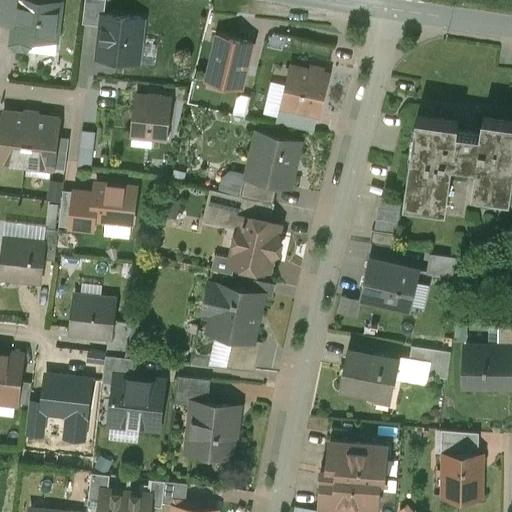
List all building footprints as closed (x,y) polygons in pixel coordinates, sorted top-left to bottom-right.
[(0,0),(0,20),(11,22),(13,10),(15,10),(16,0),(0,0)] [(56,0),(16,0),(15,10),(13,10),(11,22),(13,22),(11,41),(15,46),(25,47),(29,44),(30,35),(57,38),(61,1),(56,0)] [(105,0),(84,0),(82,22),(101,24),(103,13),(104,14),(105,0)] [(104,14),(103,13),(101,24),(98,56),(138,60),(142,18),(104,14)] [(219,31),(206,79),(238,88),(252,40),(219,31)] [(328,74),(291,65),(282,103),(319,111),(328,74)] [(171,96),(136,92),(131,134),(166,138),(171,96)] [(31,114),(3,110),(0,137),(0,155),(25,159),(24,163),(25,163),(31,114)] [(59,117),(31,114),(25,163),(26,163),(27,159),(52,162),(51,166),(53,166),(59,117)] [(458,120),(417,114),(404,200),(446,206),(453,160),(476,164),(472,190),(510,196),(511,181),(511,119),(483,115),(480,131),(457,128),(458,120)] [(84,127),(79,162),(92,164),(97,129),(84,127)] [(300,140),(257,130),(248,174),(247,175),(277,182),(290,185),(300,140)] [(277,182),(247,175),(248,174),(244,173),(240,193),(273,201),(277,182)] [(138,181),(96,176),(94,190),(66,187),(61,223),(97,227),(98,215),(133,219),(138,181)] [(240,193),(210,187),(203,220),(238,228),(241,215),(270,222),(274,201),(273,201),(240,193)] [(401,199),(379,195),(374,229),(396,232),(401,199)] [(270,222),(241,215),(238,228),(231,259),(270,268),(280,224),(270,222)] [(58,229),(45,228),(43,241),(44,241),(43,258),(55,259),(58,229)] [(374,229),(372,229),(371,230),(373,230),(371,241),(370,241),(370,242),(394,245),(396,232),(374,229)] [(43,241),(4,237),(0,273),(0,274),(40,279),(43,258),(44,241),(43,241)] [(464,257),(429,252),(427,270),(428,270),(460,274),(460,275),(461,275),(464,257)] [(419,266),(370,255),(360,294),(381,299),(381,297),(409,304),(409,305),(410,306),(419,266)] [(264,294),(235,286),(234,289),(221,285),(222,283),(220,283),(219,285),(211,282),(205,301),(216,304),(209,330),(233,336),(250,341),(251,338),(262,296),(264,297),(264,294)] [(115,298),(75,294),(70,332),(111,336),(115,298)] [(511,325),(499,325),(499,344),(511,344),(511,325)] [(262,341),(251,338),(250,341),(233,336),(225,366),(254,369),(262,341)] [(511,344),(499,344),(466,343),(464,383),(511,384),(511,344)] [(451,350),(411,344),(409,358),(423,360),(429,376),(434,374),(447,376),(451,350)] [(398,356),(348,346),(340,384),(376,391),(375,394),(390,397),(398,356)] [(23,354),(0,351),(0,399),(17,402),(23,354)] [(136,356),(106,352),(103,379),(114,381),(115,374),(134,376),(136,356)] [(94,378),(49,373),(44,414),(69,417),(66,437),(84,439),(86,419),(89,420),(94,378)] [(211,376),(177,373),(174,400),(193,402),(194,399),(208,400),(211,376)] [(134,376),(115,374),(114,381),(110,419),(159,425),(164,379),(134,376)] [(208,400),(194,399),(193,402),(191,420),(198,421),(194,450),(229,454),(232,435),(235,435),(238,404),(208,400)] [(479,430),(442,427),(441,453),(444,453),(445,451),(478,452),(479,430)] [(384,442),(330,437),(327,464),(321,464),(320,476),(322,476),(319,503),(373,508),(377,505),(380,477),(388,477),(389,474),(385,474),(387,446),(384,442)] [(478,452),(445,451),(444,453),(444,494),(480,494),(481,452),(478,452)] [(110,472),(92,469),(89,496),(101,497),(102,487),(108,487),(110,472)] [(165,478),(152,476),(150,492),(151,492),(150,503),(162,504),(163,500),(165,478)] [(188,481),(165,478),(163,500),(175,501),(175,497),(186,498),(188,481)] [(108,487),(102,487),(101,497),(98,511),(124,511),(127,489),(108,487)] [(150,492),(127,489),(124,511),(149,511),(150,503),(151,492),(150,492)] [(186,498),(175,497),(175,501),(173,511),(216,511),(217,508),(198,506),(198,503),(191,502),(191,499),(186,498)]
